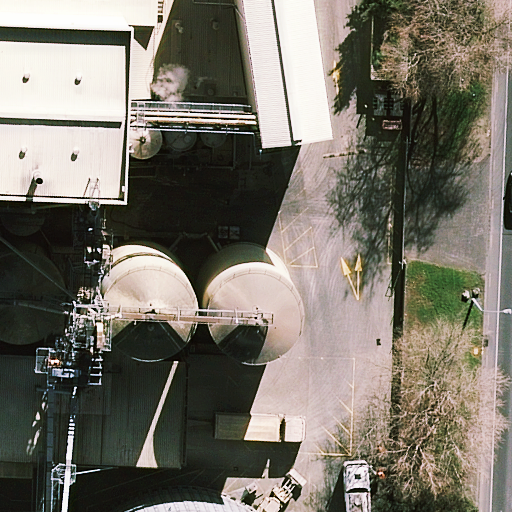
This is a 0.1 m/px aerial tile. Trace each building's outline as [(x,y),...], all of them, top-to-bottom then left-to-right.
[(113,0),(0,0),(0,154),(108,158),(113,0)] [(316,69),(305,0),(239,0),(252,79),(316,69)] [(0,310),(4,317),(15,325),(29,330),(42,330),(55,325),(67,317),(74,306),(78,293),(78,279),(73,266),(64,255),(52,248),(39,245),(24,246),(11,252),(0,263),(0,310)] [(133,327),(144,336),(157,340),(171,340),(184,336),(195,327),(203,316),(207,303),(207,289),(202,276),(193,266),(181,258),(168,255),(153,256),(139,263),(129,273),(123,287),(122,302),(125,316),(133,327)] [(227,331),(238,339),(251,343),(265,343),(278,339),(289,331),(297,319),(301,306),(300,292),(295,280),(287,269),(275,262),(262,258),(247,260),(233,266),(223,277),(216,290),(215,305),(219,319),(227,331)] [(186,359),(0,349),(0,456),(181,465),(186,359)] [(275,511),(273,509),(263,500),(253,493),(241,486),(229,481),(217,477),(204,475),(191,474),(178,474),(165,476),(153,479),(140,483),(129,489),(118,496),(108,504),(99,511),(275,511)] [(0,511),(12,511),(13,511),(5,501),(0,495),(0,511)]
